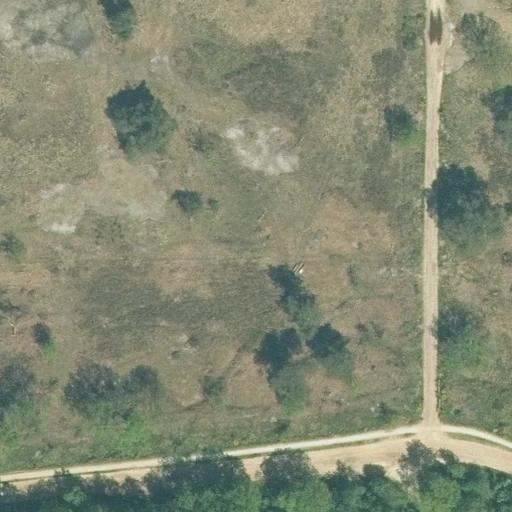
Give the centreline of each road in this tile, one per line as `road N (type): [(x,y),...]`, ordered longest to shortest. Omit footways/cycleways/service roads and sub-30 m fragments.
road 1 (track): [(511,468),(421,452),(0,498)]
road 2 (track): [(421,452),(429,429),(431,0)]
